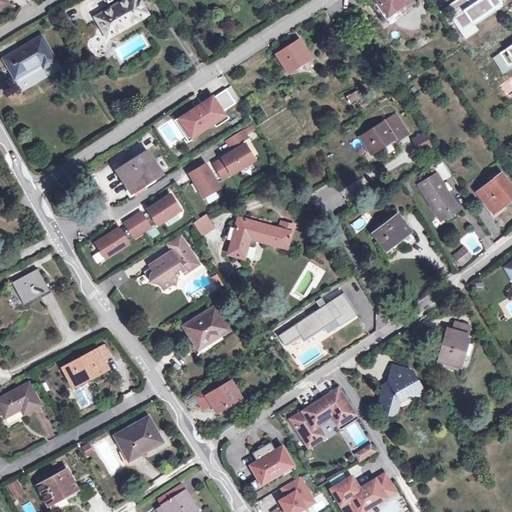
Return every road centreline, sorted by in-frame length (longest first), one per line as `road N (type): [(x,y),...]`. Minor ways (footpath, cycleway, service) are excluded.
road 1 (residential): [(201,450),(511,240)]
road 2 (residential): [(31,191),(318,0)]
road 3 (residential): [(158,387),(31,191)]
road 4 (residential): [(0,474),(158,387)]
road 5 (unknown): [(332,365),(416,511)]
